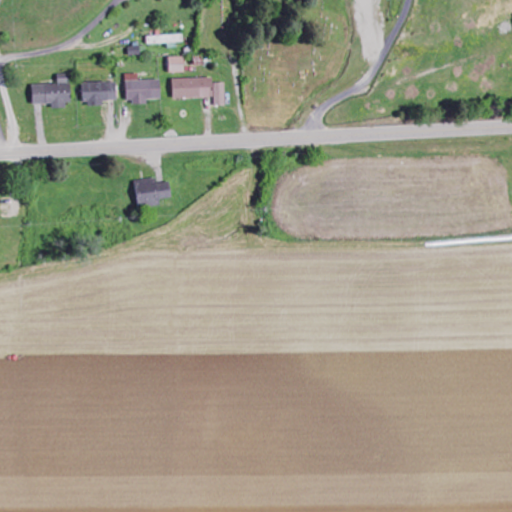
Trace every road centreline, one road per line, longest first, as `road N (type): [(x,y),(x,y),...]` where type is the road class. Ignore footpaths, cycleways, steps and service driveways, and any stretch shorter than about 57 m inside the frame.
road 1 (secondary): [(0,153),(511,127)]
road 2 (residential): [(18,153),(2,64),(67,46),(106,13)]
